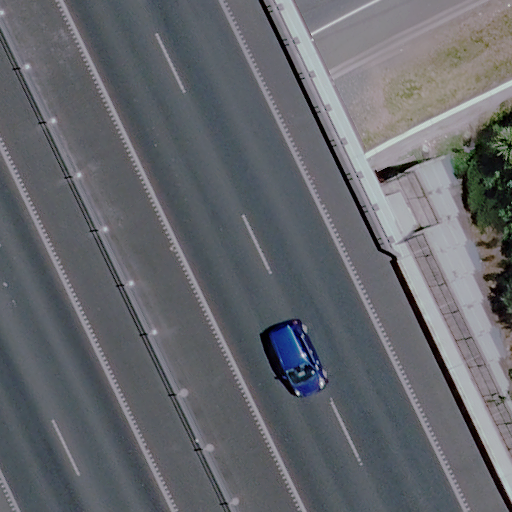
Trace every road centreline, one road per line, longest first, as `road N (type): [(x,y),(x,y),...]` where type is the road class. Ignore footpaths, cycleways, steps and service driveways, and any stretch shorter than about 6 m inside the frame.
road 1 (motorway): [(158,0),(408,511)]
road 2 (secondary): [(315,0),(0,163)]
road 3 (motorway): [(106,511),(0,282)]
